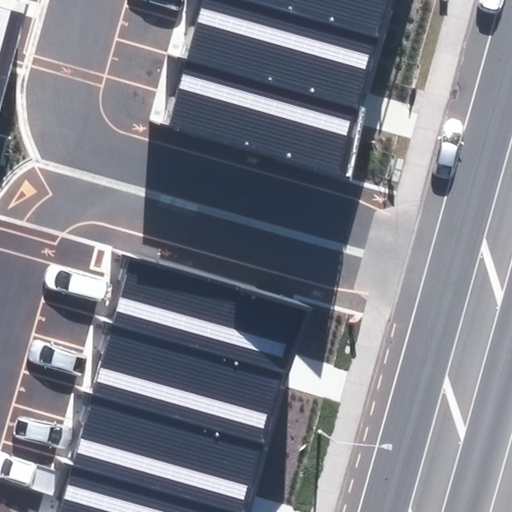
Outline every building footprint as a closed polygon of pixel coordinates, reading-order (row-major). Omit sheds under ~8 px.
[(0,0),(0,56),(16,0),(0,0)] [(197,0),(186,42),(360,92),(380,21),(307,0),(197,0)] [(307,0),(380,21),(386,0),(307,0)] [(165,114),(340,163),(360,92),(186,42),(165,114)] [(301,297),(127,248),(106,322),(280,371),(301,297)] [(280,371),(106,322),(85,395),(259,444),(280,371)] [(239,511),(259,444),(85,395),(64,469),(216,511),(239,511)] [(216,511),(64,469),(51,511),(216,511)]
